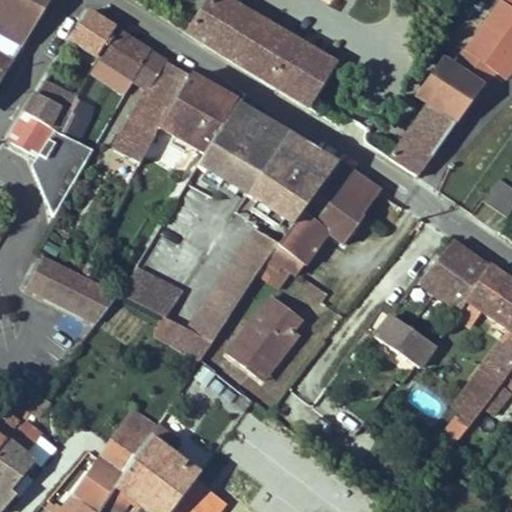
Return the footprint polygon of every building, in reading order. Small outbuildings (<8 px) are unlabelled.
[(0,0),(0,81),(4,75),(0,73),(0,16),(30,33),(50,0),(0,0)] [(235,0),(208,0),(187,35),(305,108),(334,61),(327,56),(335,43),(322,36),(314,48),(235,0)] [(451,65),(482,88),(492,73),(497,76),(511,55),(511,0),(506,0),(504,3),(501,1),(451,65)] [(86,12),(69,40),(96,58),(113,30),(86,12)] [(0,73),(4,75),(30,33),(0,16),(0,73)] [(113,30),(96,58),(133,81),(149,53),(113,30)] [(133,81),(148,90),(163,62),(149,53),(133,81)] [(511,55),(497,76),(504,81),(511,70),(511,55)] [(424,104),(388,159),(417,177),(482,88),(451,65),(444,61),(418,99),(424,104)] [(148,90),(113,151),(140,165),(159,129),(189,77),(163,62),(148,90)] [(189,77),(159,129),(196,150),(204,155),(235,103),(189,77)] [(44,82),(36,95),(59,107),(65,93),(44,82)] [(65,93),(59,107),(71,113),(76,99),(65,93)] [(61,136),(71,113),(59,107),(36,95),(23,114),(48,129),(53,131),(61,136)] [(61,136),(77,143),(90,108),(76,99),(71,113),(61,136)] [(204,155),(197,168),(246,197),(287,134),(235,103),(204,155)] [(23,114),(7,140),(36,157),(41,150),(53,131),(48,129),(23,114)] [(48,194),(62,202),(92,150),(77,143),(61,136),(53,131),(41,150),(36,157),(32,164),(48,194)] [(287,134),(246,197),(291,227),(320,187),(337,164),(287,134)] [(337,164),(320,187),(364,214),(379,193),(337,164)] [(511,189),(498,180),(483,202),(507,218),(511,210),(511,189)] [(360,219),(364,214),(320,187),(291,227),(277,246),(277,247),(265,262),(279,271),(283,267),(291,273),(296,276),(327,233),(343,245),(362,220),(360,219)] [(199,337),(212,343),(256,274),(258,272),(265,262),(277,247),(277,246),(255,231),(187,330),(199,337)] [(417,284),(459,314),(467,303),(464,301),(487,269),(451,242),(417,284)] [(42,257),(26,288),(96,324),(118,295),(42,257)] [(256,274),(279,290),(291,273),(283,267),(279,271),(265,262),(258,272),(256,274)] [(511,286),(501,279),(487,269),(464,301),(467,303),(510,331),(511,332),(511,286)] [(135,270),(119,296),(164,318),(181,294),(135,270)] [(271,298),(227,355),(256,378),(273,356),(278,360),(297,335),(292,331),(300,320),(271,298)] [(419,369),(434,348),(390,317),(373,337),(419,369)] [(164,318),(153,334),(189,355),(199,337),(187,330),(164,318)] [(482,409),(501,383),(511,368),(511,332),(510,331),(462,397),(480,411),(482,409)] [(189,355),(200,361),(212,343),(199,337),(189,355)] [(314,404),(344,358),(324,345),(293,391),(314,404)] [(256,378),(261,382),(278,360),(273,356),(256,378)] [(511,391),(511,390),(511,368),(501,383),(511,391)] [(482,409),(493,416),(511,391),(501,383),(482,409)] [(459,420),(468,427),(480,411),(462,397),(455,405),(465,412),(459,420)] [(28,412),(36,418),(46,404),(38,398),(28,412)] [(0,448),(6,440),(17,425),(0,412),(0,448)] [(102,458),(124,473),(148,438),(155,428),(133,413),(102,458)] [(0,511),(15,496),(10,492),(34,464),(25,456),(41,437),(24,423),(21,427),(17,425),(6,440),(0,448),(0,511)] [(131,502),(145,511),(169,511),(193,481),(197,476),(170,455),(180,443),(156,425),(155,428),(148,438),(124,473),(123,475),(114,488),(131,502)] [(41,437),(25,456),(34,464),(36,466),(53,446),(41,437)] [(92,511),(98,511),(102,506),(114,488),(123,475),(101,460),(84,486),(87,488),(78,502),(92,511)] [(323,487),(340,500),(349,487),(332,474),(323,487)] [(206,480),(201,487),(222,502),(227,495),(206,480)] [(193,481),(169,511),(218,511),(224,504),(222,502),(201,487),(193,481)] [(75,499),(78,502),(87,488),(84,486),(75,499)] [(102,506),(110,511),(123,511),(131,502),(114,488),(102,506)] [(57,506),(64,511),(66,511),(75,499),(67,494),(57,506)] [(66,511),(71,511),(78,502),(75,499),(66,511)] [(92,511),(78,502),(71,511),(92,511)] [(45,509),(49,511),(52,511),(56,508),(50,503),(45,509)]
